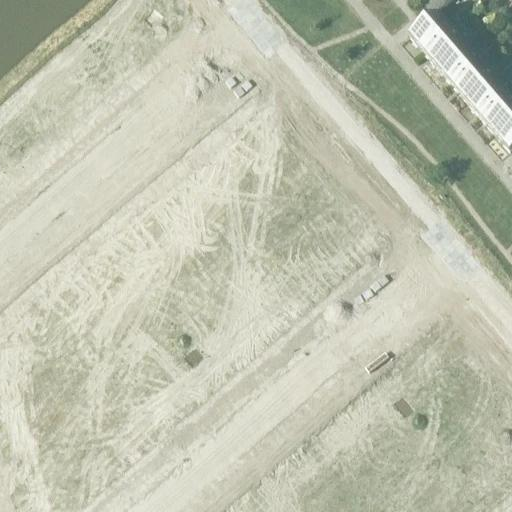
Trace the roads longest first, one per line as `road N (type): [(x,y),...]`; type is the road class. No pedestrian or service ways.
road 1 (residential): [(511,323),(453,253),(156,511)]
road 2 (residential): [(230,0),(248,31),(0,251)]
